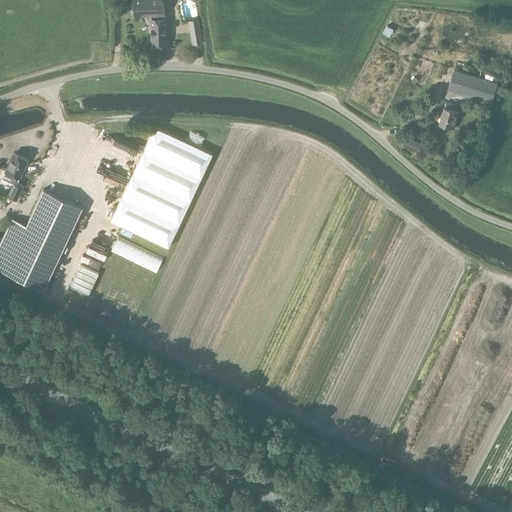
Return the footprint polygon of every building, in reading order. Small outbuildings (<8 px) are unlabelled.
[(164,0),(134,0),(134,8),(135,16),(152,16),(152,19),(153,45),(158,45),(164,45),(168,45),(168,21),(163,21),(163,19),(162,19),(162,15),(165,15),(165,7),(164,0)] [(189,21),(193,45),(202,43),(198,20),(189,21)] [(497,83),(455,70),(448,91),(491,104),(497,83)] [(444,107),(443,111),(440,111),(439,114),(442,115),(439,123),(454,128),(458,112),(454,110),(455,105),(446,102),(445,107),(444,107)] [(154,127),(111,220),(169,247),(212,154),(154,127)] [(404,144),(423,154),(427,146),(408,137),(404,144)] [(19,183),(30,159),(16,153),(7,172),(15,176),(11,182),(15,184),(10,196),(18,200),(25,186),(19,183)] [(0,247),(0,268),(45,290),(84,208),(45,189),(28,225),(14,219),(0,247)]
